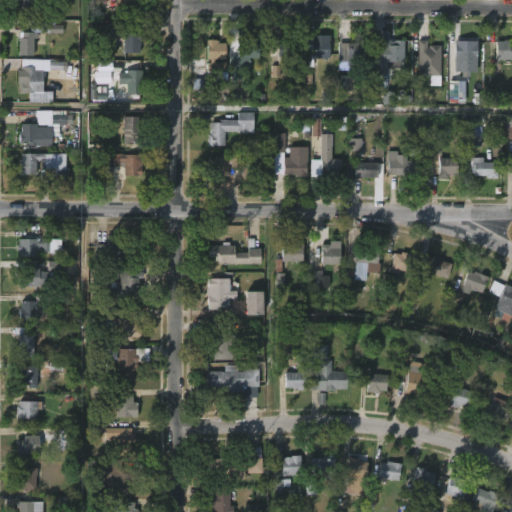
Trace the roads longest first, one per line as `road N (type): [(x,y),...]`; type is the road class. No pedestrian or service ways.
road 1 (residential): [(175,511),(181,0)]
road 2 (residential): [(0,209),(511,211)]
road 3 (residential): [(176,428),(384,426),(435,432),(511,461)]
road 4 (residential): [(181,14),(511,13)]
road 5 (residential): [(356,211),(456,227),(511,252)]
